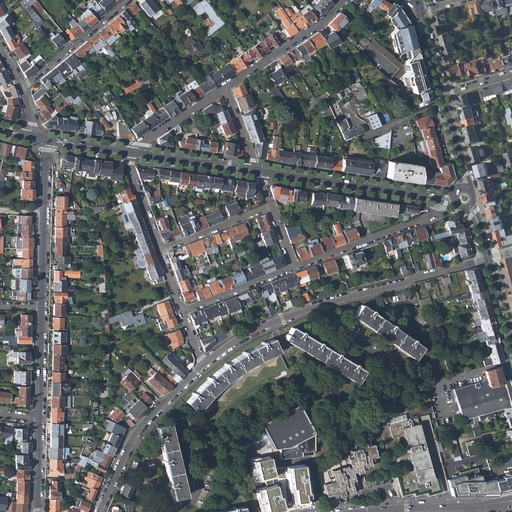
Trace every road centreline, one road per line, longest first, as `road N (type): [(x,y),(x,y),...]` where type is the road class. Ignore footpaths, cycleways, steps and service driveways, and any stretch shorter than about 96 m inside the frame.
road 1 (residential): [(203,367),(288,315),(488,257)]
road 2 (residential): [(255,170),(446,198)]
road 3 (residential): [(99,511),(143,425),(203,367)]
road 4 (residential): [(293,267),(432,216),(446,198)]
road 5 (tertiary): [(511,502),(362,511)]
road 6 (residential): [(223,87),(323,22),(343,0)]
road 7 (residential): [(128,0),(21,88)]
road 8 (residential): [(130,153),(255,170)]
road 9 (residential): [(181,311),(293,267)]
